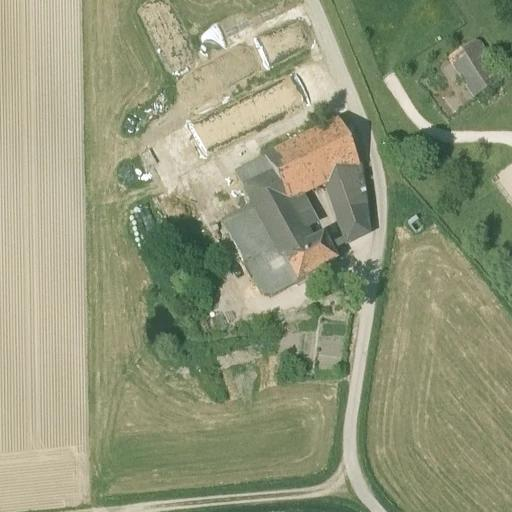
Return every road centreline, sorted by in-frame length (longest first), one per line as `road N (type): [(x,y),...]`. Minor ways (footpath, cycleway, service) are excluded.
road 1 (track): [(315,0),(376,172),(380,255),(346,457),(347,481),(373,511)]
road 2 (track): [(89,511),(316,491),(347,481)]
